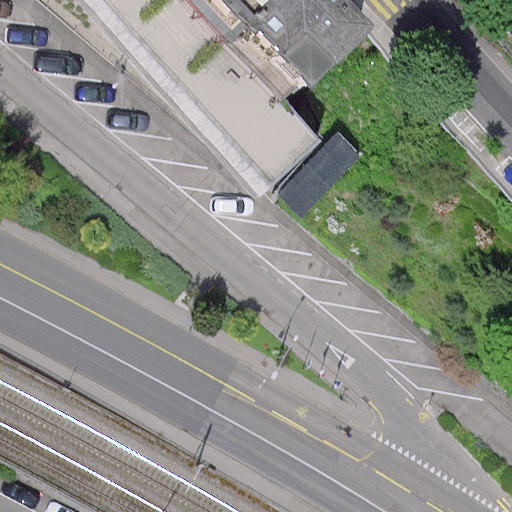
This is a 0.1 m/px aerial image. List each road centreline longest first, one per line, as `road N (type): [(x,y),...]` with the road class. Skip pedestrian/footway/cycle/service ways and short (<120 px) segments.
road 1 (residential): [(0,66),(390,397),(432,469),(431,511)]
road 2 (primary): [(0,284),(412,511)]
road 3 (tertiary): [(396,0),(511,131)]
